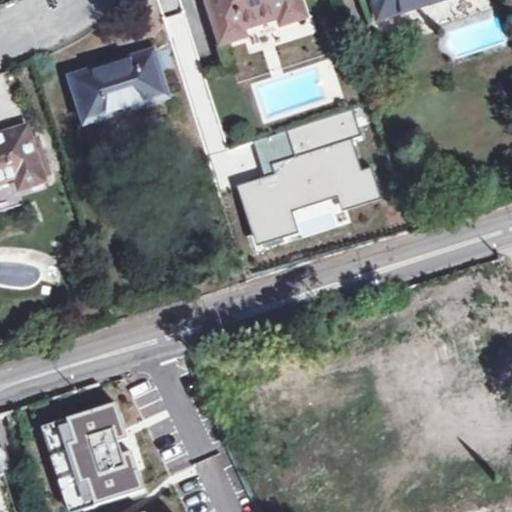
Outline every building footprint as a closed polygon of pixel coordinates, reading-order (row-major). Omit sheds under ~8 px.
[(243,30),(278,20),(282,28),(303,22),(295,0),(205,0),(221,47),(245,40),(243,30)] [(368,0),(375,21),(446,0),(368,0)] [(148,54),(68,78),(80,122),(161,98),(148,54)] [(16,191),(42,182),(25,127),(0,134),(0,182),(13,179),(16,191)] [(440,339),(436,360),(412,356),(408,379),(484,392),(478,424),(504,429),(508,408),(505,407),(507,396),(511,396),(511,371),(502,369),(504,358),(507,359),(511,331),(456,321),(453,342),(440,339)] [(77,386),(79,400),(100,397),(98,384),(77,386)] [(248,511),(238,476),(210,484),(217,511),(248,511)]
